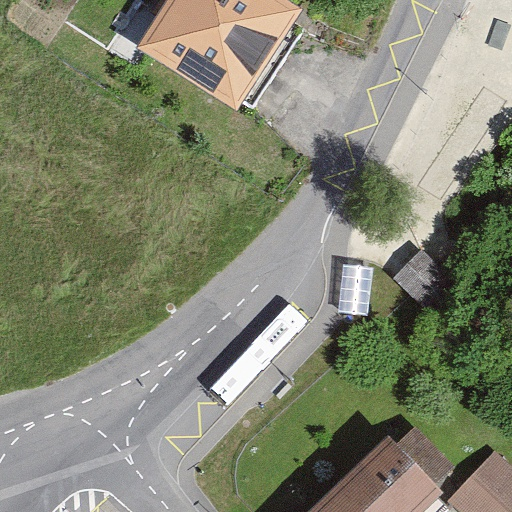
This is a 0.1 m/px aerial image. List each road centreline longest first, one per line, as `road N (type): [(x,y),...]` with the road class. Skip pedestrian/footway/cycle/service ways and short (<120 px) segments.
road 1 (residential): [(419,0),(355,137),(290,246),(197,341),(99,395)]
road 2 (residential): [(99,395),(138,471),(171,511)]
